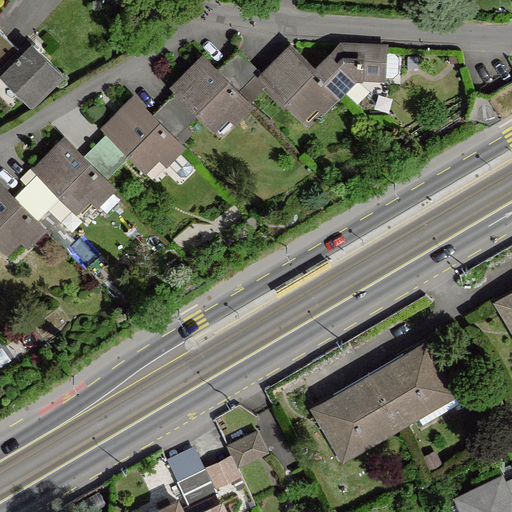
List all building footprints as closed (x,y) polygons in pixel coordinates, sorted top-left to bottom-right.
[(21,50),(6,36),(0,42),(0,70),(1,70),(21,50)] [(21,50),(1,70),(35,105),(64,74),(30,41),(21,50)] [(283,62),(268,78),(305,115),(317,102),(324,109),(340,92),(316,69),(292,44),(279,57),(283,62)] [(342,44),(316,69),(340,92),(357,75),(385,77),(387,47),(342,44)] [(218,71),(248,99),(268,78),(240,49),(218,71)] [(203,56),(191,68),(195,72),(179,88),(201,110),(216,125),(228,114),(235,120),(251,104),(248,99),(218,71),(203,56)] [(511,81),(489,95),(503,119),(511,113),(511,81)] [(179,88),(165,103),(187,125),(201,110),(179,88)] [(489,95),(475,91),(468,120),(478,123),(491,126),(503,119),(489,95)] [(134,97),(122,109),(126,113),(110,129),(132,151),(147,166),(160,155),(166,161),(167,160),(178,149),(182,145),(175,137),(153,115),(134,97)] [(153,115),(175,137),(187,125),(165,103),(153,115)] [(110,129),(96,144),(118,166),(132,151),(110,129)] [(65,138),(53,150),(57,155),(41,170),(63,192),(78,207),(91,196),(97,202),(113,186),(106,179),(84,156),(65,138)] [(84,156),(106,179),(118,166),(96,144),(84,156)] [(178,149),(167,160),(182,175),(187,175),(193,170),(193,163),(178,149)] [(41,170),(27,185),(49,207),(63,192),(41,170)] [(0,182),(0,239),(9,248),(21,237),(28,243),(44,227),(37,220),(15,197),(0,182)] [(15,197),(37,220),(49,207),(27,185),(15,197)] [(511,292),(498,301),(511,324),(511,292)] [(427,346),(373,377),(400,424),(431,407),(426,399),(449,385),(427,346)] [(400,424),(373,377),(318,408),(342,448),(364,435),(369,442),(400,424)] [(270,449),(261,430),(233,444),(242,463),(270,449)] [(239,473),(231,455),(206,467),(214,485),(239,473)] [(217,492),(214,485),(206,467),(179,480),(190,504),(217,492)] [(511,476),(503,481),(511,499),(511,476)] [(502,478),(462,497),(464,500),(469,511),(511,511),(511,499),(503,481),(502,478)] [(228,511),(224,500),(198,511),(228,511)] [(469,511),(464,500),(448,507),(450,511),(469,511)] [(182,511),(177,501),(154,511),(182,511)]
